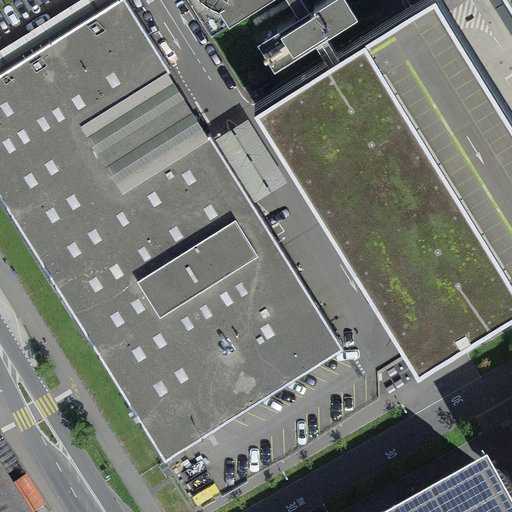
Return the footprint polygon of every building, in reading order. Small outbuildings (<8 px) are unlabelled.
[(123,0),(73,0),(0,45),(0,194),(163,458),(340,349),(216,149),(149,190),(111,130),(179,88),(123,0)] [(314,33),(330,58),(340,46),(328,27),(357,10),(350,0),(212,0),(223,17),(249,0),(290,0),(296,8),(253,35),(270,61),(314,33)] [(511,116),(439,0),(414,0),(340,46),(330,58),(255,104),(412,355),(511,292),(511,116)] [(216,149),(179,88),(111,130),(149,190),(216,149)] [(405,511),(511,511),(511,510),(487,467),(405,511)] [(0,511),(23,511),(0,473),(0,511)]
